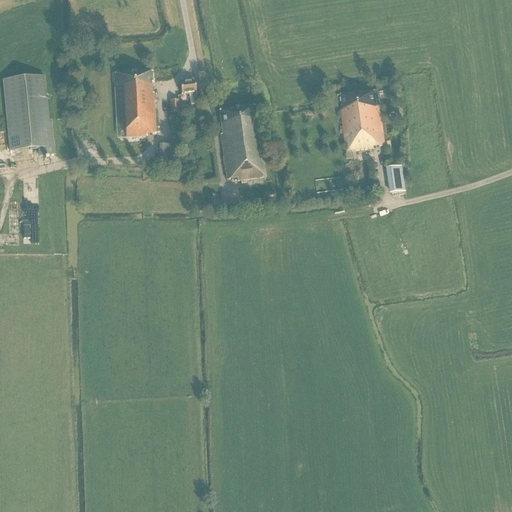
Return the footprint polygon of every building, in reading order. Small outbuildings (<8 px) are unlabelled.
[(114,75),(114,77),(117,139),(147,137),(146,136),(156,135),(153,94),(152,94),(152,86),(151,86),(151,83),(152,83),(152,73),(114,75)] [(10,152),(38,149),(39,157),(54,156),(50,117),(48,117),(44,77),(3,81),(10,152)] [(189,96),(190,105),(197,104),(194,82),(180,84),(181,96),(189,96)] [(373,150),(373,148),(385,147),(378,92),(374,93),(341,96),(342,106),(344,106),(345,110),(341,110),(346,153),(373,150)] [(178,101),(169,102),(170,114),(179,114),(178,101)] [(237,182),(242,182),(260,179),(260,181),(263,181),(262,179),(266,178),(256,107),(219,112),(222,135),(220,136),(226,181),(236,180),(237,182)] [(174,167),(172,145),(159,146),(160,168),(174,167)] [(406,193),(402,168),(386,170),(390,196),(406,193)] [(263,196),(264,204),(275,203),(273,194),(263,196)] [(207,199),(209,213),(219,211),(217,197),(207,199)]
